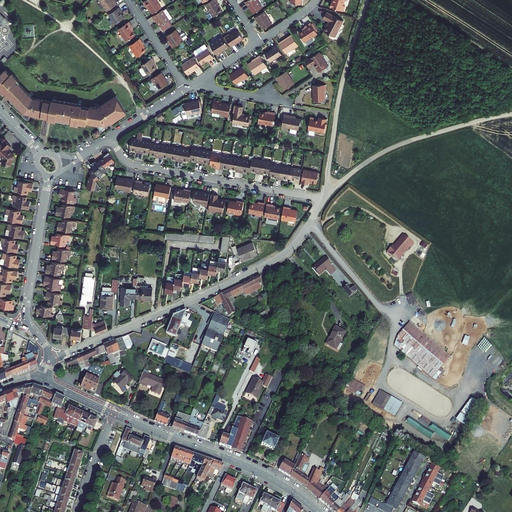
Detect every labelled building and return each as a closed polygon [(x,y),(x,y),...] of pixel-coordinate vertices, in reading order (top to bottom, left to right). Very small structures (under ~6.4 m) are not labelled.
[(99,0),(106,11),(117,4),(114,0),(99,0)] [(156,0),(145,0),(143,2),(147,8),(148,7),(152,14),(162,8),(156,0)] [(219,4),(215,0),(211,0),(205,4),(213,17),(222,11),(218,5),(219,4)] [(262,7),(257,0),(247,0),(246,1),(249,6),(250,7),(249,7),(253,13),(262,7)] [(344,0),(332,0),(332,2),(332,1),(330,7),(343,11),(345,6),(343,5),(344,0)] [(121,11),(119,7),(108,14),(115,24),(124,18),(121,13),(120,12),(121,11)] [(162,10),(152,16),(154,20),(155,19),(160,26),(159,27),(163,32),(171,27),(168,22),(169,21),(162,10)] [(264,11),(255,17),(257,21),(258,20),(263,29),(272,23),(264,11)] [(343,20),(327,12),(323,18),(329,22),(328,25),(327,25),(324,31),(335,37),(337,31),(338,31),(340,28),(339,28),(343,20)] [(132,28),(129,22),(118,29),(126,41),(135,36),(130,29),(132,28)] [(305,28),(299,32),(305,42),(318,33),(316,31),(312,24),(311,22),(304,26),(305,28)] [(173,48),(188,38),(185,33),(183,33),(179,35),(176,30),(166,36),(171,43),(170,43),(173,48)] [(231,45),(232,46),(237,43),(237,42),(239,41),(240,41),(244,39),(238,30),(236,30),(230,34),(228,34),(225,36),(231,45)] [(299,45),(292,35),(288,37),(289,37),(279,43),(286,54),(299,45)] [(222,36),(210,44),(217,56),(223,52),(221,50),(224,49),(224,50),(229,46),(223,37),(222,36)] [(143,44),(140,38),(131,44),(130,47),(137,57),(146,51),(142,45),(143,44)] [(211,60),(214,58),(205,44),(195,51),(194,53),(200,61),(202,64),(210,59),(211,60)] [(282,54),(276,45),(272,47),(273,48),(265,54),(270,61),(282,54)] [(320,54),(319,52),(305,61),(309,67),(314,64),(316,66),(315,66),(319,72),(320,71),(323,69),(328,66),(323,58),(324,57),(321,53),(320,54)] [(267,66),(260,55),(257,57),(257,58),(248,64),(255,74),(267,66)] [(197,70),(200,67),(194,57),(182,65),(188,75),(196,69),(197,70)] [(153,63),(155,62),(152,58),(151,58),(147,61),(141,65),(142,67),(140,68),(139,68),(139,70),(143,75),(145,76),(147,74),(157,68),(153,63)] [(249,77),(242,67),(237,70),(237,71),(235,72),(234,72),(230,75),(235,83),(237,83),(244,78),(245,79),(249,77)] [(1,92),(3,93),(4,92),(11,99),(18,107),(19,107),(24,112),(23,114),(26,117),(28,118),(30,117),(30,114),(46,117),(46,116),(49,116),(49,119),(56,121),(57,119),(71,121),(71,123),(79,125),(80,122),(82,122),(82,123),(87,124),(87,123),(98,125),(101,129),(111,122),(111,123),(121,116),(123,106),(116,96),(97,108),(89,106),(89,108),(82,107),(82,105),(52,100),(51,101),(33,98),(19,84),(20,82),(12,74),(10,75),(5,70),(1,92)] [(286,71),(276,77),(278,81),(279,80),(285,90),(294,83),(286,71)] [(164,76),(161,72),(151,78),(154,82),(155,82),(158,87),(160,87),(168,82),(166,78),(165,78),(163,76),(164,76)] [(326,90),(325,84),(313,85),(313,92),(314,92),(314,94),(313,95),(313,100),(323,100),(325,99),(324,91),(326,90)] [(187,115),(194,113),(195,114),(202,112),(200,104),(199,101),(199,100),(192,101),(192,102),(185,104),(184,103),(182,103),(182,104),(180,105),(181,110),(183,110),(182,112),(184,118),(188,117),(187,115)] [(228,117),(231,104),(221,103),(221,101),(214,100),(213,101),(213,106),(212,112),(222,114),(222,116),(228,117)] [(248,126),(250,116),(242,114),(243,107),(234,105),(233,113),(234,113),(232,123),(248,126)] [(273,125),(275,113),(267,112),(267,113),(260,112),(258,123),(273,125)] [(298,130),(301,119),(288,117),(289,115),(284,114),(281,127),(298,130)] [(325,124),(326,119),(319,117),(319,120),(316,119),(316,118),(310,117),(308,129),(324,132),(325,129),(325,124)] [(136,150),(136,152),(139,153),(142,139),(143,132),(138,131),(137,138),(132,137),(130,149),(136,150)] [(142,139),(139,153),(143,153),(144,151),(150,152),(152,142),(152,141),(142,139)] [(2,143),(0,144),(0,155),(3,159),(2,165),(10,166),(11,160),(13,161),(14,156),(14,155),(9,151),(10,151),(8,149),(11,146),(5,140),(2,143)] [(152,142),(150,152),(150,154),(156,155),(155,157),(159,157),(162,144),(152,142)] [(163,156),(170,157),(172,146),(162,144),(159,157),(163,158),(163,156)] [(172,146),(170,157),(176,158),(175,160),(179,161),(182,148),(172,146)] [(192,147),(192,149),(190,159),(196,160),(196,162),(200,163),(202,149),(192,147)] [(190,161),(190,159),(192,149),(182,148),(179,161),(183,162),(183,160),(190,161)] [(210,162),(212,153),(212,151),(202,149),(200,163),(203,163),(204,161),(210,162)] [(100,160),(104,165),(103,166),(104,168),(115,161),(109,152),(104,156),(104,157),(100,160)] [(215,168),(219,168),(222,155),(212,153),(210,165),(216,166),(215,168)] [(222,155),(219,168),(223,169),(223,167),(230,168),(232,157),(222,155)] [(235,171),(239,172),(242,158),(232,157),(230,168),(236,169),(235,171)] [(242,158),(239,172),(243,173),(243,171),(250,172),(250,170),(252,160),(242,158)] [(256,173),(260,174),(262,160),(252,158),(252,160),(250,170),(256,171),(256,173)] [(98,176),(104,173),(105,173),(106,170),(104,168),(103,166),(104,165),(100,160),(97,162),(96,161),(90,164),(94,169),(98,176)] [(262,160),(260,174),(263,174),(264,172),(270,173),(272,164),(272,162),(262,160)] [(275,178),(279,179),(282,166),(272,164),(270,173),(270,175),(276,176),(275,178)] [(282,166),(279,179),(283,180),(283,178),(290,179),(292,167),(282,166)] [(295,182),(299,183),(302,169),(292,167),(290,179),(296,180),(295,182)] [(99,178),(98,176),(94,169),(90,171),(92,174),(91,177),(89,177),(87,188),(95,190),(100,187),(96,180),(99,178)] [(318,172),(303,169),(301,183),(308,184),(308,182),(309,182),(311,182),(311,183),(316,183),(318,172)] [(131,192),(133,180),(126,178),(126,179),(123,179),(123,178),(117,177),(115,187),(117,188),(124,190),(125,191),(131,192)] [(143,181),(136,180),(133,193),(148,195),(150,183),(145,182),(145,183),(142,183),(143,181)] [(14,192),(27,194),(28,190),(28,189),(32,190),(33,183),(19,181),(18,187),(15,186),(14,192)] [(168,202),(171,186),(163,185),(163,186),(161,185),(161,184),(156,184),(153,199),(168,202)] [(181,201),(189,202),(191,190),(184,189),(184,190),(176,188),(174,200),(181,202),(181,201)] [(63,197),(62,201),(75,203),(76,198),(74,197),(75,191),(60,189),(59,195),(63,196),(63,197)] [(207,206),(210,193),(203,192),(200,192),(199,191),(195,190),(193,201),(194,202),(202,204),(202,205),(207,206)] [(208,211),(215,212),(217,211),(223,212),(226,200),(220,199),(219,200),(217,199),(218,195),(211,194),(208,211)] [(26,201),(27,197),(14,195),(13,200),(15,201),(14,207),(29,209),(30,203),(26,202),(26,201)] [(240,214),(241,214),(244,202),(237,201),(237,202),(229,200),(227,211),(234,213),(234,214),(240,215),(240,214)] [(263,215),(265,203),(258,202),(258,203),(251,202),(249,213),(256,214),(256,215),(261,216),(261,215),(263,215)] [(264,216),(278,219),(280,208),(273,206),(274,205),(267,203),(264,216)] [(75,206),(62,204),(61,207),(61,209),(57,208),(56,215),(70,217),(71,211),(74,212),(75,206)] [(290,208),(283,206),(281,219),(283,219),(283,220),(288,221),(288,220),(295,221),(296,216),(297,211),(297,210),(290,209),(290,208)] [(20,215),(21,211),(7,209),(6,214),(9,215),(8,220),(22,223),(23,217),(20,216),(20,215)] [(76,221),(63,219),(62,223),(62,224),(58,223),(57,230),(72,232),(73,226),(75,227),(76,221)] [(21,230),(22,226),(9,224),(8,229),(6,230),(6,235),(24,238),(25,232),(21,231),(21,230)] [(70,235),(57,233),(56,236),(56,238),(52,237),(51,243),(65,246),(66,240),(69,240),(70,235)] [(386,247),(383,252),(393,260),(405,246),(407,247),(410,243),(400,234),(397,238),(396,237),(387,248),(386,247)] [(15,244),(16,240),(2,238),(1,243),(4,244),(3,249),(17,252),(18,246),(15,245),(15,244)] [(258,254),(253,242),(237,248),(235,245),(232,247),(235,254),(238,252),(242,261),(258,254)] [(71,250),(58,248),(57,251),(57,253),(53,252),(52,258),(67,261),(68,255),(70,256),(71,250)] [(16,259),(17,255),(4,253),(3,258),(1,259),(0,263),(19,267),(20,261),(16,260),(16,259)] [(323,256),(310,266),(316,274),(323,269),(327,274),(333,269),(323,256)] [(225,271),(227,259),(219,258),(218,262),(217,269),(225,271)] [(65,264),(52,261),(51,265),(51,267),(47,266),(46,272),(60,275),(61,269),(64,269),(65,264)] [(208,273),(216,274),(217,269),(218,262),(210,261),(210,264),(208,273)] [(200,277),(208,278),(208,273),(210,264),(202,263),(201,268),(200,277)] [(200,277),(201,268),(193,267),(192,272),(191,281),(199,282),(200,277)] [(0,279),(12,282),(13,278),(13,277),(17,277),(18,271),(4,268),(2,274),(0,273),(0,279)] [(191,281),(192,272),(185,271),(184,275),(183,284),(190,286),(191,281)] [(86,273),(82,303),(86,303),(87,300),(91,300),(94,277),(93,277),(93,274),(86,273)] [(184,275),(177,274),(176,277),(174,288),(182,289),(183,284),(184,275)] [(48,284),(47,288),(60,290),(61,285),(59,284),(60,279),(45,276),(44,282),(48,283),(48,284)] [(174,288),(176,277),(168,276),(165,292),(173,293),(174,288)] [(260,284),(257,277),(212,299),(216,306),(220,304),(228,318),(234,315),(226,301),(241,293),(244,296),(254,290),(253,287),(260,284)] [(130,298),(136,298),(137,278),(134,278),(133,288),(122,288),(121,305),(129,305),(130,304),(130,298)] [(118,292),(118,280),(112,279),(112,287),(103,287),(102,295),(101,295),(101,308),(112,309),(113,295),(112,295),(112,291),(118,292)] [(0,294),(6,296),(6,292),(7,290),(11,291),(12,285),(0,282),(0,294)] [(345,284),(340,288),(347,296),(355,289),(351,284),(348,288),(345,284)] [(142,285),(137,285),(136,298),(141,298),(141,299),(152,299),(153,288),(148,288),(142,288),(142,285)] [(49,300),(48,303),(62,306),(62,300),(60,300),(61,294),(46,291),(45,297),(49,298),(49,300)] [(414,292),(406,295),(410,304),(417,300),(414,292)] [(0,304),(0,307),(13,310),(14,305),(12,305),(12,304),(13,300),(1,298),(0,305),(0,304)] [(37,314),(53,316),(53,314),(51,314),(52,307),(40,305),(40,308),(39,310),(37,310),(37,314)] [(84,328),(91,329),(92,324),(94,309),(90,309),(90,310),(87,309),(86,316),(84,328)] [(266,311),(259,314),(263,320),(268,317),(266,311)] [(164,333),(164,336),(173,339),(179,324),(184,326),(188,316),(183,315),(183,313),(171,318),(171,321),(168,321),(167,324),(168,326),(167,331),(165,331),(164,333)] [(202,340),(200,347),(215,353),(227,322),(213,314),(211,320),(209,319),(206,325),(208,326),(205,333),(203,333),(200,339),(202,340)] [(97,334),(108,330),(104,320),(95,324),(92,324),(91,330),(96,331),(97,334)] [(450,357),(409,322),(398,336),(416,353),(411,361),(436,382),(445,373),(440,369),(450,357)] [(71,336),(72,328),(63,327),(63,326),(55,324),(53,336),(62,337),(62,335),(71,336)] [(72,337),(77,338),(81,340),(82,328),(78,329),(73,329),(73,328),(72,328),(71,336),(71,338),(72,338),(72,337)] [(330,332),(322,349),(331,353),(339,337),(330,332)] [(122,338),(115,341),(119,352),(125,351),(127,350),(133,348),(128,335),(122,338)] [(416,353),(398,336),(397,336),(394,345),(411,361),(416,353)] [(146,351),(166,359),(169,352),(169,351),(164,349),(166,346),(150,339),(146,351)] [(253,342),(247,339),(241,352),(247,355),(248,353),(252,355),(258,341),(255,340),(253,342)] [(117,358),(120,357),(119,352),(115,341),(109,343),(113,355),(112,355),(116,366),(118,366),(121,365),(121,360),(119,361),(117,358)] [(38,349),(30,342),(27,351),(25,357),(25,358),(26,359),(30,370),(37,367),(35,361),(37,349),(38,349)] [(113,355),(109,343),(103,346),(98,348),(99,355),(99,356),(106,353),(109,362),(100,364),(100,367),(116,366),(112,355),(113,355)] [(87,360),(99,355),(98,348),(81,355),(86,368),(90,367),(87,360)] [(166,359),(164,364),(177,369),(180,371),(190,375),(193,367),(173,358),(175,354),(169,352),(166,359)] [(86,368),(81,355),(76,358),(78,363),(80,369),(86,368)] [(489,366),(494,359),(489,356),(484,363),(489,366)] [(78,363),(76,358),(65,362),(68,371),(80,369),(78,363)] [(256,358),(248,371),(252,373),(258,360),(256,358)] [(30,370),(26,359),(22,359),(21,359),(23,365),(11,370),(12,377),(30,370)] [(3,368),(6,380),(12,377),(11,370),(10,367),(9,363),(2,364),(3,368)] [(99,368),(100,367),(90,367),(86,368),(80,369),(81,373),(88,371),(80,388),(95,395),(98,384),(103,370),(99,368)] [(179,375),(188,379),(190,375),(180,371),(179,374),(179,375)] [(117,373),(112,376),(116,381),(114,383),(123,393),(126,390),(125,386),(132,381),(124,373),(120,376),(117,373)] [(142,374),(136,387),(144,391),(146,387),(151,389),(148,393),(157,396),(163,382),(142,374)] [(252,378),(244,393),(255,398),(261,387),(266,389),(271,378),(264,375),(260,382),(252,378)] [(366,387),(350,378),(344,389),(357,395),(360,395),(362,394),(366,387)] [(98,384),(95,395),(99,397),(103,385),(98,384)] [(30,395),(33,385),(25,387),(24,394),(24,395),(23,397),(29,399),(30,395)] [(36,402),(38,403),(41,397),(44,389),(33,385),(30,395),(34,396),(37,397),(36,402)] [(41,397),(49,400),(51,393),(44,389),(41,397)] [(8,409),(11,408),(10,406),(15,404),(14,401),(10,391),(3,394),(6,401),(7,404),(7,407),(8,409)] [(383,410),(391,397),(380,391),(372,405),(383,411),(383,410)] [(51,405),(56,395),(51,393),(49,400),(41,397),(38,403),(38,406),(36,411),(35,414),(39,416),(36,421),(45,425),(48,420),(40,416),(45,405),(50,408),(51,405)] [(215,394),(206,415),(221,422),(224,413),(222,411),(224,407),(215,403),(219,395),(215,394)] [(65,399),(56,395),(51,405),(53,405),(58,408),(56,411),(54,419),(58,420),(61,408),(62,407),(65,399)] [(27,403),(38,406),(38,403),(36,402),(33,401),(29,399),(23,397),(20,406),(26,407),(27,403)] [(391,397),(383,410),(394,417),(402,403),(391,397)] [(467,414),(477,402),(471,398),(462,411),(467,414)] [(472,418),(481,405),(477,402),(467,414),(472,418)] [(68,410),(62,407),(61,408),(58,420),(57,422),(62,425),(64,422),(70,424),(76,410),(72,408),(73,406),(70,404),(68,410)] [(17,414),(32,419),(33,417),(28,415),(30,409),(26,407),(20,406),(17,414)] [(162,407),(158,406),(153,421),(165,427),(168,418),(165,416),(166,413),(161,410),(162,407)] [(188,418),(176,413),(170,429),(203,440),(207,426),(205,425),(206,422),(203,421),(201,424),(195,421),(195,419),(192,418),(195,410),(191,409),(188,418)] [(77,427),(83,414),(76,410),(70,424),(77,427)] [(24,426),(26,420),(31,422),(32,419),(17,414),(14,422),(24,426)] [(83,414),(77,427),(78,427),(83,430),(84,430),(86,426),(90,417),(83,414)] [(86,426),(94,429),(98,420),(90,417),(86,426)] [(221,435),(217,444),(239,453),(250,421),(235,417),(232,426),(228,425),(224,435),(221,435)] [(14,422),(9,438),(14,442),(15,437),(16,437),(17,435),(19,429),(27,431),(28,427),(24,426),(14,422)] [(125,430),(115,456),(120,458),(122,452),(125,453),(127,451),(143,459),(141,465),(143,466),(148,453),(144,452),(149,441),(143,438),(141,443),(128,438),(130,433),(125,430)] [(390,433),(384,430),(381,436),(387,439),(390,433)] [(390,434),(386,440),(392,443),(395,437),(390,434)] [(264,435),(259,445),(272,452),(277,441),(264,435)] [(19,465),(24,448),(26,448),(28,440),(23,439),(16,437),(15,437),(14,442),(13,443),(14,445),(19,446),(13,464),(19,465)] [(170,460),(177,462),(181,450),(175,448),(170,460)] [(181,450),(177,462),(183,464),(187,452),(181,450)] [(83,454),(74,451),(72,459),(81,462),(83,454)] [(3,452),(0,459),(0,460),(0,462),(6,464),(8,461),(4,460),(5,458),(8,459),(10,454),(3,452)] [(183,464),(190,466),(194,454),(187,452),(183,464)] [(424,458),(414,453),(410,459),(420,465),(424,458)] [(189,468),(195,470),(197,465),(199,465),(202,457),(194,454),(190,466),(189,468)] [(300,455),(298,460),(290,477),(303,486),(306,479),(301,476),(302,474),(303,474),(305,473),(309,466),(308,464),(307,464),(309,459),(300,455)] [(72,459),(69,466),(79,469),(81,462),(72,459)] [(196,478),(204,482),(206,477),(214,461),(206,459),(202,467),(196,478)] [(292,466),(284,460),(278,470),(290,477),(298,460),(295,459),(292,466)] [(420,465),(410,459),(407,466),(417,471),(420,465)] [(206,477),(211,479),(213,474),(215,470),(220,472),(221,469),(223,465),(214,461),(206,477)] [(440,468),(432,464),(427,474),(442,481),(444,477),(437,473),(440,468)] [(69,466),(67,474),(76,477),(79,469),(69,466)] [(417,471),(407,466),(404,472),(414,478),(417,471)] [(309,481),(306,488),(311,492),(317,486),(319,482),(322,475),(318,471),(314,469),(309,481)] [(410,484),(414,478),(404,472),(400,479),(410,484)] [(67,474),(65,481),(74,484),(76,477),(67,474)] [(427,474),(422,483),(430,487),(432,482),(439,486),(442,481),(427,474)] [(163,475),(159,485),(180,493),(183,487),(180,486),(181,482),(163,475)] [(226,490),(231,492),(237,480),(225,475),(221,485),(227,488),(226,490)] [(149,481),(142,477),(139,486),(144,487),(141,490),(150,493),(155,480),(151,478),(149,481)] [(112,483),(107,497),(118,501),(123,487),(122,487),(123,485),(124,481),(125,480),(118,478),(115,484),(112,483)] [(410,484),(400,479),(397,486),(407,491),(410,484)] [(74,484),(65,481),(62,488),(72,491),(74,484)] [(430,487),(422,483),(417,492),(432,500),(434,496),(427,492),(430,487)] [(243,502),(250,488),(243,484),(236,499),(242,502),(243,502)] [(338,489),(332,484),(327,490),(324,487),(321,490),(315,496),(324,504),(336,491),(338,489)] [(315,496),(321,490),(317,486),(311,492),(315,496)] [(407,491),(397,486),(393,492),(403,497),(407,491)] [(62,488),(60,496),(69,499),(72,491),(62,488)] [(243,502),(246,504),(248,500),(249,498),(253,500),(257,491),(250,488),(243,502)] [(340,495),(336,491),(324,504),(329,508),(338,499),(340,495)] [(400,504),(403,497),(393,492),(390,499),(400,504)] [(417,492),(412,502),(420,506),(422,501),(429,505),(432,500),(417,492)] [(265,511),(272,499),(263,494),(260,503),(264,505),(262,510),(265,511)] [(329,508),(333,511),(337,511),(344,504),(349,496),(347,494),(342,502),(338,499),(329,508)] [(69,499),(60,496),(58,503),(67,506),(69,499)] [(170,497),(166,507),(173,510),(177,500),(170,497)] [(265,511),(271,511),(272,510),(276,511),(277,510),(281,511),(285,505),(272,499),(265,511)] [(347,511),(355,503),(350,499),(346,505),(344,504),(337,511),(347,511)] [(400,504),(390,499),(386,505),(396,510),(400,504)] [(143,511),(145,507),(131,501),(127,511),(143,511)] [(353,511),(360,504),(358,503),(356,501),(355,503),(347,511),(353,511)] [(292,511),(302,511),(303,511),(292,502),(286,511),(292,511),(293,511),(292,511)] [(58,503),(55,510),(59,511),(64,511),(67,506),(58,503)]
